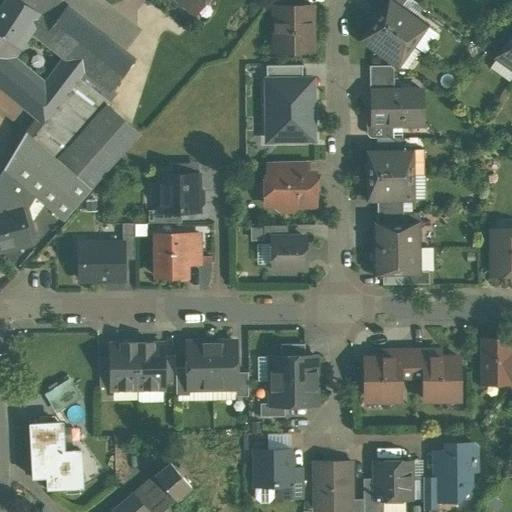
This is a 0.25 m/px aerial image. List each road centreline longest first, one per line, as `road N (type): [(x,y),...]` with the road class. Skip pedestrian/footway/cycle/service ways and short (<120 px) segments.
road 1 (residential): [(339,311),(0,313)]
road 2 (residential): [(339,311),(337,0)]
road 3 (residential): [(511,311),(339,311)]
road 4 (residential): [(341,441),(339,311)]
